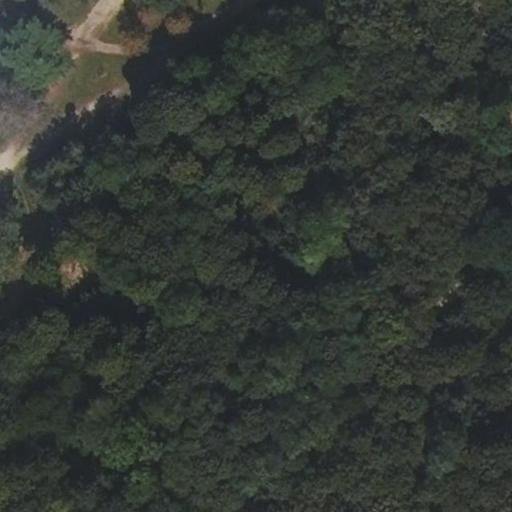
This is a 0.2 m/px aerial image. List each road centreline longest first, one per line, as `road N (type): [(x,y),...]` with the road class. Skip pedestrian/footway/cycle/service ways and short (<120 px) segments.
road 1 (track): [(511,235),(217,511)]
road 2 (track): [(471,0),(511,128)]
